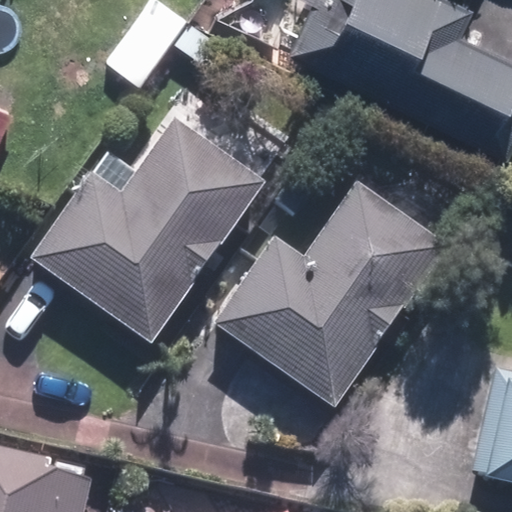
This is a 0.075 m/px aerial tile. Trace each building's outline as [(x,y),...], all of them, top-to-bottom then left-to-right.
[(182,22),(151,0),(144,0),(99,65),(134,90),(182,22)] [(339,0),(304,68),(495,167),(511,134),(511,69),(455,40),(468,16),(437,0),(339,0)] [(0,111),(0,137),(9,116),(0,111)] [(98,154),(19,268),(150,358),(269,186),(168,117),(128,175),(98,154)] [(200,337),(326,418),(427,260),(335,201),(295,263),(261,242),(200,337)] [(511,511),(511,380),(490,376),(465,503),(511,511)] [(0,511),(86,511),(93,477),(0,460),(0,511)]
